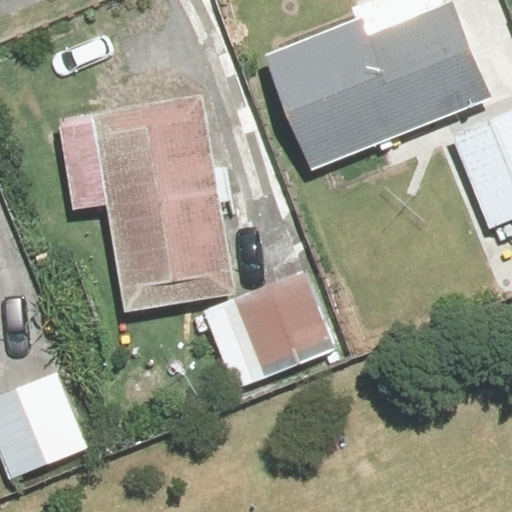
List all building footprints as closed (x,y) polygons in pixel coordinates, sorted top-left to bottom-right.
[(360,17),(255,59),(303,176),(492,99),(452,2),(368,36),(360,17)] [(200,97),(91,113),(122,315),(232,299),(200,97)] [(511,112),(450,138),(487,227),(506,220),(511,234),(511,112)] [(303,277),(204,317),(234,392),(333,352),(303,277)] [(92,454),(60,373),(0,396),(0,467),(8,487),(92,454)]
